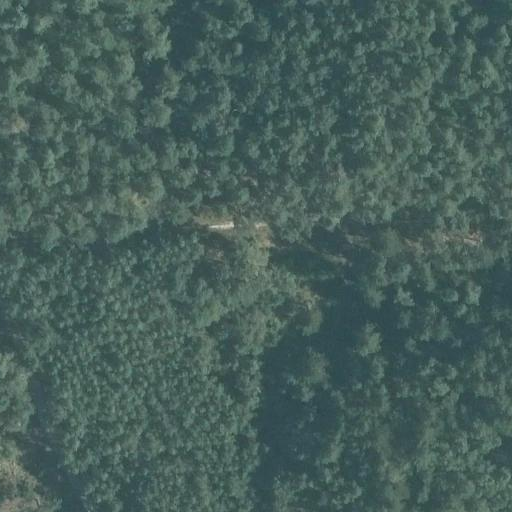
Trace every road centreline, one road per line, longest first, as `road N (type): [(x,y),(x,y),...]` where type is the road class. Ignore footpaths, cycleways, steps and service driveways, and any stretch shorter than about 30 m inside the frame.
road 1 (track): [(511,214),(0,233)]
road 2 (track): [(90,511),(0,301)]
